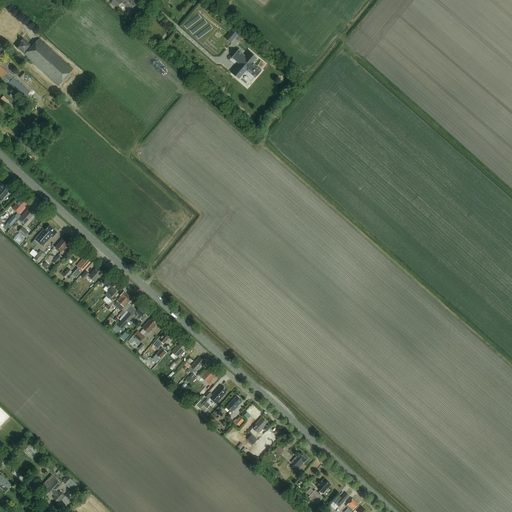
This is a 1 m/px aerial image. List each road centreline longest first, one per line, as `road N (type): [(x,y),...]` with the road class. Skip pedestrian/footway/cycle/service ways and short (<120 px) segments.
road 1 (secondary): [(392,511),(0,155)]
road 2 (unclassified): [(379,511),(0,168)]
